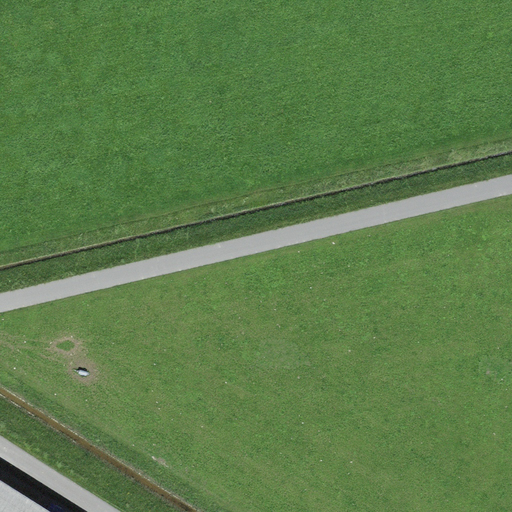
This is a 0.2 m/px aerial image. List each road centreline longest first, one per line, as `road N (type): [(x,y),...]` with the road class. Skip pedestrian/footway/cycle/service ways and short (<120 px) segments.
road 1 (track): [(511,186),(0,304)]
road 2 (unclassified): [(0,446),(102,511)]
